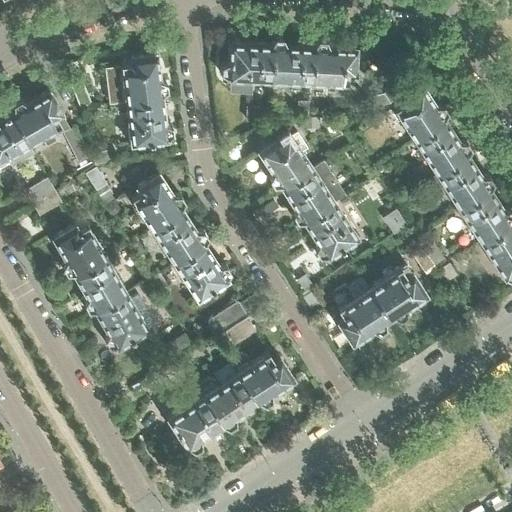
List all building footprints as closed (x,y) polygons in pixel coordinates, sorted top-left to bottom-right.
[(309,78),(310,45),(286,44),(286,43),(285,42),(282,37),(274,36),(270,42),(270,43),(268,79),(288,80),(288,78),(309,78)] [(353,70),(354,47),(331,46),(331,45),(328,45),(325,39),(317,38),(314,44),(310,44),(310,45),(309,78),(308,81),(346,82),(347,69),(353,70)] [(268,79),(270,43),(245,42),(245,41),(228,40),(228,60),(226,60),(226,62),(220,64),(220,73),(226,76),(226,77),(245,78),(246,76),(267,77),(267,79),(268,79)] [(159,79),(159,76),(158,76),(155,53),(130,56),(131,62),(120,64),(124,101),(160,97),(161,97),(161,93),(166,89),(165,81),(159,79)] [(91,103),(82,80),(71,84),(80,108),(91,103)] [(378,105),(397,93),(391,83),(372,94),(378,105)] [(443,116),(447,110),(442,104),(436,104),(434,101),(433,102),(420,83),(399,96),(402,100),(392,107),(412,138),(414,137),(444,120),(445,119),(443,116)] [(69,126),(48,90),(28,102),(28,100),(25,102),(19,99),(12,103),(12,109),(10,111),(28,142),(29,143),(41,136),(46,144),(56,139),(53,135),(69,126)] [(94,106),(107,104),(106,93),(92,94),(94,106)] [(163,122),(160,97),(124,101),(130,143),(147,141),(147,140),(167,138),(166,137),(172,133),(171,125),(165,123),(165,122),(163,122)] [(267,106),(246,105),(245,120),(267,121),(267,106)] [(28,142),(10,111),(9,111),(10,112),(0,118),(0,159),(7,156),(11,165),(34,152),(29,143),(28,142)] [(320,128),(320,116),(308,116),(303,117),(303,127),(320,128)] [(470,146),(466,140),(459,140),(457,140),(444,120),(414,137),(425,154),(423,155),(434,172),(436,171),(437,172),(466,154),(467,153),(467,152),(470,146)] [(74,126),(63,132),(70,146),(82,141),(75,127),(74,126)] [(311,165),(300,149),(306,145),(297,131),(292,134),(287,128),(277,134),(276,133),(268,138),(270,141),(258,149),(271,168),(270,169),(271,172),(268,178),(273,185),(279,184),(281,187),(282,186),(310,167),(309,166),(311,165)] [(82,141),(70,146),(78,161),(89,155),(82,141)] [(492,181),(488,174),(481,174),(479,174),(466,154),(437,172),(430,177),(436,188),(444,183),(447,188),(445,189),(456,206),(458,205),(459,206),(488,188),(489,187),(489,186),(492,181)] [(323,159),(310,167),(282,186),(295,206),(294,207),(295,208),(291,214),(296,221),(302,220),(303,221),(304,220),(332,201),(333,203),(346,194),(323,159)] [(181,206),(184,200),(179,193),(173,194),(171,191),(170,192),(157,172),(135,186),(138,191),(129,197),(151,228),(181,209),(182,208),(181,206)] [(79,187),(87,182),(82,174),(79,175),(57,189),(62,197),(79,187)] [(32,201),(54,188),(47,177),(25,189),(32,201)] [(112,194),(113,193),(107,183),(96,190),(105,204),(115,198),(112,194)] [(61,201),(54,188),(32,201),(39,214),(61,201)] [(511,218),(511,211),(510,208),(503,208),(502,208),(488,188),(459,206),(468,221),(467,222),(478,240),(480,239),(480,240),(510,222),(511,221),(511,220),(511,218)] [(121,210),(115,200),(106,206),(111,216),(121,210)] [(358,237),(345,217),(343,218),(333,203),(332,201),(304,220),(318,241),(317,242),(314,248),(318,255),(325,255),(342,245),(343,246),(358,237)] [(207,236),(203,229),(196,230),(196,229),(195,230),(181,209),(151,228),(161,243),(160,244),(172,262),(173,261),(174,262),(203,243),(204,242),(207,236)] [(394,231),(406,223),(401,217),(389,225),(394,231)] [(511,224),(510,222),(480,240),(490,255),(489,256),(501,273),(503,277),(504,276),(510,279),(511,278),(511,224)] [(106,256),(87,223),(79,228),(76,229),(74,224),(53,236),(64,256),(63,257),(65,260),(61,265),(65,272),(72,272),(74,275),(75,274),(75,275),(105,258),(105,257),(106,256)] [(442,255),(433,242),(424,248),(435,264),(442,259),(440,257),(442,255)] [(226,276),(229,270),(225,264),(218,264),(218,263),(217,264),(203,243),(174,262),(184,277),(182,279),(195,299),(210,289),(210,288),(227,277),(226,276)] [(435,264),(424,248),(414,255),(424,271),(435,264)] [(127,290),(116,271),(114,272),(105,258),(75,275),(87,295),(86,296),(86,297),(83,302),(87,309),(94,309),(94,310),(95,309),(125,291),(127,290)] [(456,273),(449,262),(439,269),(446,280),(456,273)] [(424,293),(404,263),(367,287),(388,318),(393,315),(398,318),(405,314),(405,307),(405,306),(424,293)] [(146,279),(142,272),(134,277),(139,283),(146,279)] [(168,285),(159,272),(151,278),(160,290),(162,292),(169,287),(167,286),(168,285)] [(388,318),(367,287),(361,275),(346,285),(353,296),(337,307),(343,316),(338,320),(351,340),(371,328),(371,329),(372,328),(378,332),(385,327),(384,321),(388,318)] [(160,290),(151,278),(150,277),(146,279),(139,283),(148,297),(160,290)] [(129,299),(125,291),(95,309),(108,331),(107,332),(104,338),(108,345),(114,345),(115,346),(130,336),(131,337),(155,323),(137,294),(129,299)] [(213,334),(245,312),(237,300),(208,319),(207,325),(213,334)] [(233,343),(254,329),(246,318),(225,331),(233,343)] [(193,345),(185,332),(165,344),(174,358),(193,345)] [(292,377),(279,357),(273,360),(267,351),(236,371),(237,372),(236,372),(255,401),(256,402),(258,401),(264,404),(271,399),(270,393),(273,391),(272,390),(292,377)] [(190,378),(179,359),(157,371),(163,381),(176,374),(181,383),(190,378)] [(255,401),(236,372),(219,384),(215,378),(207,376),(199,382),(199,388),(196,387),(221,423),(222,424),(228,427),(235,423),(234,416),(235,416),(234,415),(255,401)] [(221,423),(196,387),(192,386),(181,393),(179,401),(181,406),(166,416),(175,430),(176,430),(187,447),(188,446),(193,449),(200,445),(200,438),(200,437),(221,423)]
